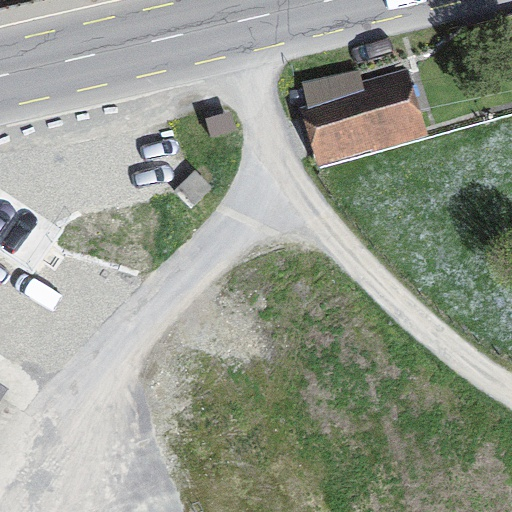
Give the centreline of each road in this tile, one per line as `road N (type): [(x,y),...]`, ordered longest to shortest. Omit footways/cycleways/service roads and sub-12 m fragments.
road 1 (track): [(511,394),(364,269),(280,171),(211,26)]
road 2 (primary): [(0,73),(324,0)]
